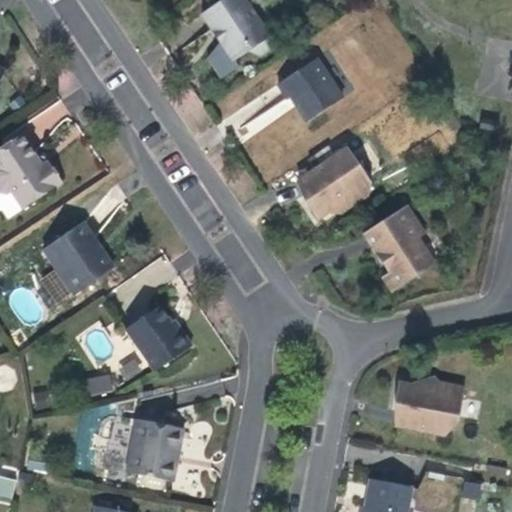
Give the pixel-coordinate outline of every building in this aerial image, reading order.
[(243,0),(221,0),(201,14),(233,62),(249,51),(259,56),(274,46),(243,0)] [(291,97),(307,122),(342,98),(316,59),(277,84),(288,99),(291,97)] [(52,88),(19,110),(37,137),(70,115),(52,88)] [(62,183),(48,162),(47,162),(44,158),(39,156),(37,158),(21,135),(0,149),(0,210),(2,211),(7,219),(62,183)] [(369,194),(371,183),(347,148),(297,182),(315,208),(311,211),(317,219),(336,207),(333,203),(348,194),(354,204),(369,194)] [(434,265),(418,239),(424,235),(405,206),(364,234),(381,260),(389,258),(393,255),(400,266),(382,277),(392,292),(434,265)] [(43,249),(74,295),(113,268),(82,222),(43,249)] [(177,333),(159,306),(125,328),(155,371),(191,346),(180,330),(177,333)] [(91,397),(114,389),(108,371),(84,380),(91,397)] [(395,426),(444,436),(448,416),(458,418),(464,388),(439,384),(437,395),(421,392),(421,388),(399,383),(397,393),(401,394),(395,426)] [(32,393),(35,409),(51,406),(48,390),(32,393)] [(183,429),(137,420),(126,473),(172,482),(183,429)] [(0,474),(0,498),(12,500),(15,477),(0,474)] [(363,511),(406,511),(411,488),(370,480),(363,511)] [(477,500),(480,483),(463,481),(461,497),(477,500)]
